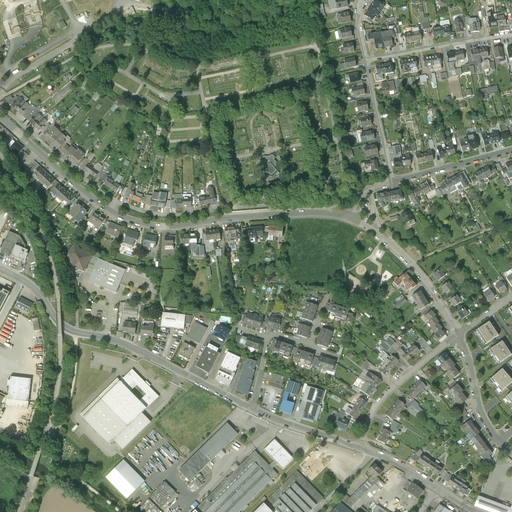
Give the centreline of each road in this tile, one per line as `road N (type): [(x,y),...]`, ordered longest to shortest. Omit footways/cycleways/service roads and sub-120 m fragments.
road 1 (unclassified): [(22,279),(65,328),(128,345),(251,408)]
road 2 (residential): [(348,218),(307,213),(163,227),(109,212)]
road 3 (residential): [(457,333),(410,263),(348,218)]
road 4 (residential): [(359,447),(378,402),(457,333)]
road 5 (residential): [(116,201),(0,105)]
road 6 (residential): [(511,35),(365,60)]
road 7 (residential): [(109,212),(0,117)]
road 8 (residential): [(392,182),(365,60)]
road 9 (residential): [(511,150),(392,182)]
